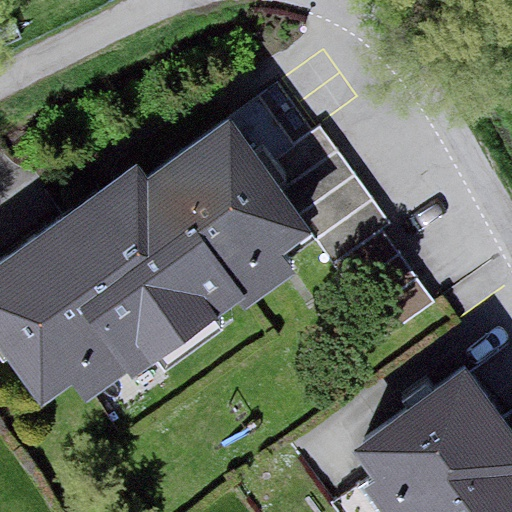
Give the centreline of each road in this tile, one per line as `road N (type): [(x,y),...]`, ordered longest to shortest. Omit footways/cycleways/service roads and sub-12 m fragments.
road 1 (residential): [(511,225),(417,49),(319,0)]
road 2 (unclassified): [(204,0),(147,19),(0,92)]
